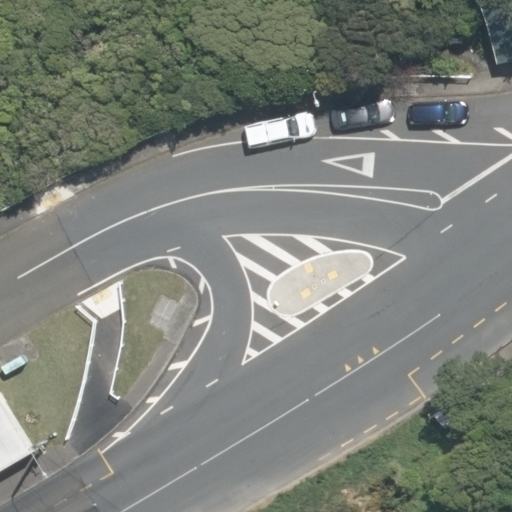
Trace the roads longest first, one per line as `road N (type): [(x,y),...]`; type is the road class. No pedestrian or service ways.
road 1 (residential): [(117,231),(176,202),(319,182),(511,187)]
road 2 (tertiary): [(511,256),(193,488)]
road 3 (tertiary): [(193,488),(223,412),(239,293),(219,263),(167,235),(117,231)]
road 4 (residential): [(0,287),(117,231)]
